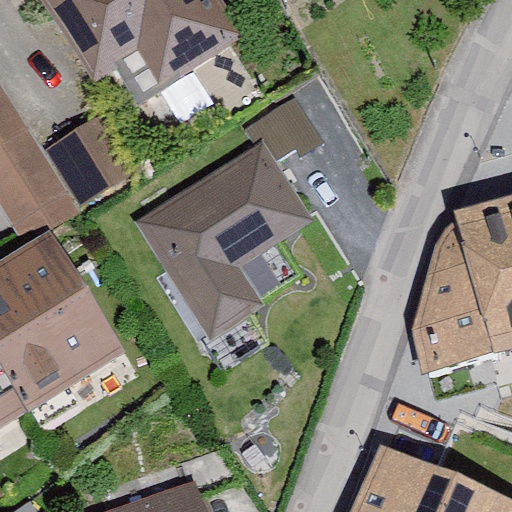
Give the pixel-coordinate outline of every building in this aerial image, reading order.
[(218,0),(40,0),(91,82),(133,56),(153,88),(240,34),(218,0)] [(0,102),(0,222),(24,261),(43,249),(78,227),(69,213),(32,153),(0,102)] [(101,111),(32,153),(69,213),(138,171),(101,111)] [(256,145),(129,223),(204,345),(262,310),(234,265),(303,222),(256,145)] [(511,201),(452,218),(469,268),(489,359),(511,353),(511,201)] [(0,275),(0,429),(112,360),(43,249),(24,261),(0,275)] [(489,359),(469,268),(432,276),(408,325),(418,374),(489,359)] [(203,511),(194,483),(107,511),(203,511)] [(390,511),(354,497),(347,511),(390,511)]
